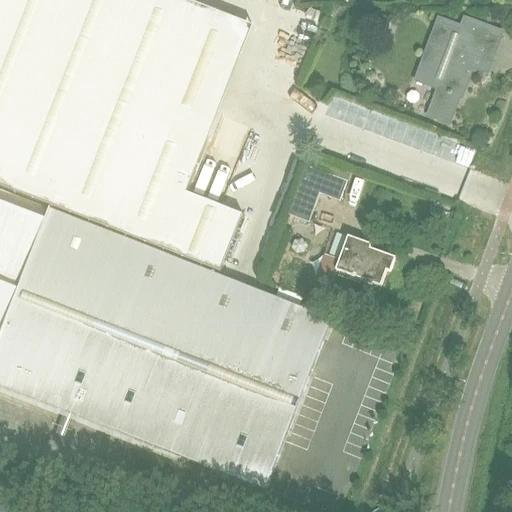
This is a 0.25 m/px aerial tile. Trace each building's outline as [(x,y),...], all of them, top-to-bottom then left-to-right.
[(154,117),(197,6),(182,0),(0,0),(0,187),(221,274),(244,217),(188,195),(210,139),(154,117)] [(291,15),(289,37),(304,39),(306,17),(291,15)] [(491,63),(502,34),(465,20),(462,29),(439,21),(417,82),(439,90),(429,117),(449,125),(459,98),(461,98),(477,58),(491,63)] [(270,46),(269,74),(301,74),(302,47),(270,46)] [(340,202),(351,173),(308,157),(297,186),(340,202)] [(0,341),(0,342),(0,386),(266,491),(332,322),(0,191),(0,341)] [(334,207),(330,217),(345,223),(349,212),(334,207)] [(349,237),(340,260),(325,254),(315,277),(331,283),(337,270),(365,282),(358,297),(374,304),(387,272),(390,273),(396,259),(371,250),(372,246),(349,237)]
